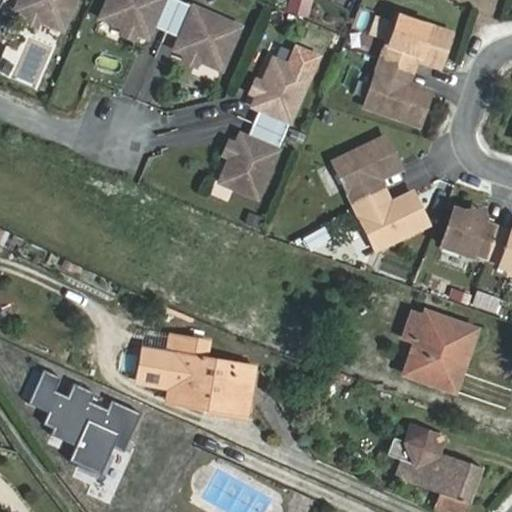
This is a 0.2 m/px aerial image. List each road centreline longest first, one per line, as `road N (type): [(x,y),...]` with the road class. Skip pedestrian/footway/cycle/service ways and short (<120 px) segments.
road 1 (residential): [(511,171),(474,159),(463,134),(488,61),(511,46)]
road 2 (track): [(75,511),(0,408)]
